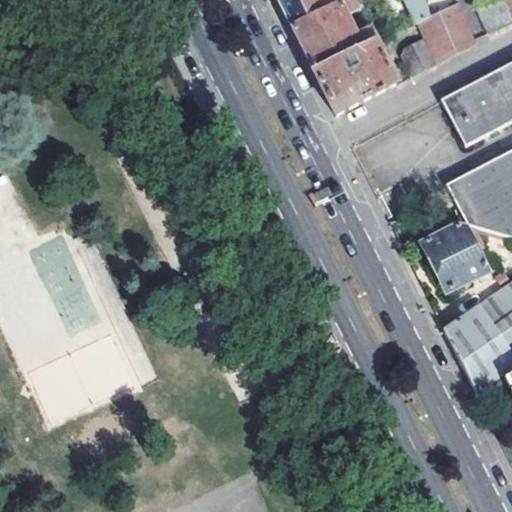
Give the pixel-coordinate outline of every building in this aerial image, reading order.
[(277,0),(290,26),(341,0),(277,0)] [(313,71),(373,40),(376,39),(369,25),(354,33),(344,13),(359,5),(356,0),(341,0),(290,26),(302,49),(313,71)] [(401,58),(410,76),(475,43),(456,0),(449,0),(429,11),(415,18),(423,36),(402,47),(401,58)] [(429,11),(424,0),(402,0),(411,20),(415,18),(429,11)] [(511,21),(511,17),(504,0),(493,0),(476,7),(486,32),(511,21)] [(317,79),(335,115),(395,84),(373,40),(313,71),(317,79)] [(511,65),(441,102),(464,149),(511,123),(511,65)] [(504,237),(511,239),(511,152),(445,187),(466,226),(504,237)] [(466,226),(461,224),(422,245),(446,294),(506,264),(511,257),(504,237),(466,226)] [(0,315),(0,320),(46,428),(156,382),(127,314),(109,322),(100,301),(93,304),(63,234),(31,247),(51,294),(0,315)] [(119,259),(105,266),(118,292),(131,287),(119,259)] [(511,281),(443,331),(463,370),(478,400),(506,380),(511,376),(511,281)]
